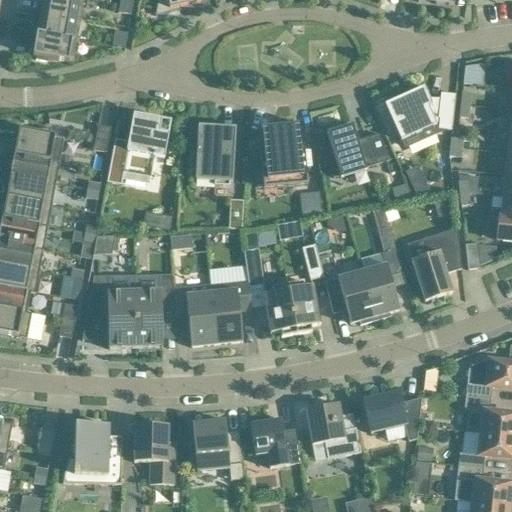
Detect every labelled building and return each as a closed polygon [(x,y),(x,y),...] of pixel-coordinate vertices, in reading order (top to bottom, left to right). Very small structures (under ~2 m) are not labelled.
[(80,21),(84,0),(83,0),(42,0),(40,14),(80,21)] [(131,0),(120,0),(120,6),(132,8),(133,0),(131,0)] [(157,0),(154,18),(180,11),(179,8),(200,2),(199,0),(157,0)] [(130,16),(132,8),(120,6),(118,14),(130,16)] [(77,43),(80,21),(40,14),(36,36),(77,43)] [(115,33),(114,41),(126,43),(127,35),(115,33)] [(73,65),(77,43),(36,36),(32,58),(36,58),(35,61),(47,64),(48,61),(73,65)] [(124,51),(126,43),(114,41),(112,49),(124,51)] [(472,74),(463,73),(462,85),(471,86),(472,74)] [(384,106),(400,142),(436,126),(435,125),(438,126),(438,130),(451,132),(455,96),(440,95),(439,100),(428,99),(423,88),(384,106)] [(461,94),(460,106),(469,107),(470,95),(461,94)] [(468,120),(469,107),(460,106),(459,119),(468,120)] [(114,141),(106,184),(120,187),(123,174),(150,179),(154,158),(163,159),(168,135),(159,133),(161,120),(132,115),(127,143),(114,141)] [(326,134),(331,150),(327,151),(333,179),(390,161),(379,135),(357,142),(352,126),(326,134)] [(110,129),(97,127),(93,152),(105,154),(110,129)] [(235,129),(197,127),(195,182),(232,184),(235,129)] [(297,127),(274,130),(261,131),(263,152),(259,152),(261,177),(253,178),(255,200),(287,197),(286,189),(307,187),(303,148),(299,149),(297,127)] [(14,155),(59,164),(63,140),(50,137),(49,130),(22,132),(18,132),(14,155)] [(450,140),(449,149),(461,150),(462,141),(450,140)] [(460,159),(461,150),(449,149),(448,158),(460,159)] [(13,155),(9,177),(55,186),(59,164),(14,155),(13,155)] [(55,186),(9,177),(9,178),(10,178),(6,199),(51,207),(55,186)] [(511,198),(511,177),(506,177),(503,198),(511,198)] [(467,182),(458,183),(459,195),(468,194),(467,182)] [(99,186),(87,184),(86,192),(98,194),(99,186)] [(409,200),(405,186),(392,191),(396,204),(409,200)] [(98,194),(86,192),(85,199),(97,201),(98,194)] [(469,206),(468,194),(459,195),(460,207),(469,206)] [(511,220),(511,198),(503,198),(501,219),(511,220)] [(51,207),(6,199),(2,219),(1,219),(1,220),(47,229),(51,207)] [(326,218),(325,205),(308,207),(310,220),(326,218)] [(153,229),(169,232),(171,220),(155,217),(153,229)] [(511,220),(501,219),(499,218),(496,242),(511,243),(511,220)] [(47,229),(1,220),(0,224),(0,244),(43,252),(47,229)] [(299,223),(276,227),(279,241),(302,237),(299,223)] [(85,227),(84,235),(96,237),(97,229),(85,227)] [(422,241),(427,257),(411,262),(424,303),(451,295),(445,276),(461,271),(456,230),(422,241)] [(96,237),(84,235),(82,243),(94,245),(96,237)] [(92,257),(93,257),(93,254),(108,253),(111,238),(114,238),(96,239),(92,257)] [(43,252),(0,244),(0,266),(39,273),(43,252)] [(464,247),(467,272),(480,270),(477,245),(464,247)] [(301,250),(309,282),(323,279),(315,246),(301,250)] [(243,253),(249,293),(264,291),(258,251),(243,253)] [(381,256),(385,267),(361,274),(375,323),(390,319),(389,315),(398,312),(389,278),(402,274),(395,252),(381,256)] [(39,273),(0,266),(0,288),(30,294),(35,295),(39,273)] [(83,273),(71,271),(70,279),(82,281),(83,273)] [(375,323),(361,274),(337,281),(324,284),(332,316),(345,312),(349,326),(358,323),(359,327),(375,323)] [(174,323),(172,291),(172,277),(158,277),(159,293),(133,294),(135,350),(162,349),(161,323),(174,323)] [(135,350),(133,294),(108,294),(107,278),(93,279),(84,325),(107,324),(108,350),(135,350)] [(82,281),(70,279),(68,287),(80,289),(82,281)] [(249,298),(247,284),(210,288),(216,347),(242,344),(239,313),(251,312),(249,298)] [(313,287),(303,289),(303,284),(287,286),(296,336),(311,334),(310,328),(320,327),(313,287)] [(296,336),(287,286),(271,289),(272,295),(263,296),(270,336),(280,334),(280,339),(296,336)] [(30,294),(0,288),(0,310),(26,315),(26,314),(30,294)] [(216,347),(210,288),(172,291),(175,320),(187,318),(190,349),(216,347)] [(77,308),(76,308),(64,306),(62,314),(75,316),(77,308)] [(26,314),(26,315),(0,310),(0,335),(26,340),(31,315),(26,314)] [(75,316),(62,314),(58,338),(70,340),(75,316)] [(511,365),(504,364),(505,361),(492,360),(492,363),(488,363),(488,364),(485,364),(469,369),(468,386),(466,385),(465,398),(490,401),(491,389),(511,391),(511,365)] [(399,393),(361,402),(369,435),(404,427),(408,443),(416,441),(421,400),(402,405),(399,393)] [(511,415),(489,413),(490,401),(465,398),(463,411),(468,412),(465,434),(480,436),(480,435),(511,438),(511,415)] [(327,461),(360,455),(355,430),(342,432),(338,406),(305,412),(311,447),(324,445),(327,461)] [(282,421),(250,426),(254,458),(267,456),(269,470),(288,467),(300,465),(295,431),(283,433),(282,421)] [(0,423),(0,449),(7,451),(12,426),(0,423)] [(224,423),(191,426),(196,473),(229,470),(228,466),(240,465),(237,433),(225,434),(224,423)] [(66,461),(62,485),(121,487),(122,439),(120,439),(120,441),(108,440),(108,426),(74,426),(73,462),(68,462),(68,461),(66,461)] [(167,428),(134,427),(133,464),(149,464),(149,487),(173,487),(174,445),(167,445),(167,428)] [(41,431),(37,456),(49,458),(54,433),(41,431)] [(511,438),(480,435),(480,436),(477,456),(459,454),(457,467),(482,470),(484,458),(511,461),(511,438)] [(416,464),(415,474),(425,475),(431,472),(432,466),(416,464)] [(481,482),(482,470),(457,467),(456,480),(475,482),(472,504),(511,508),(511,504),(511,494),(510,495),(511,485),(481,482)] [(35,470),(34,477),(46,480),(47,472),(35,470)] [(34,477),(32,485),(44,487),(46,480),(34,477)] [(327,511),(325,500),(311,503),(312,511),(327,511)] [(372,511),(370,500),(354,504),(356,511),(372,511)]
